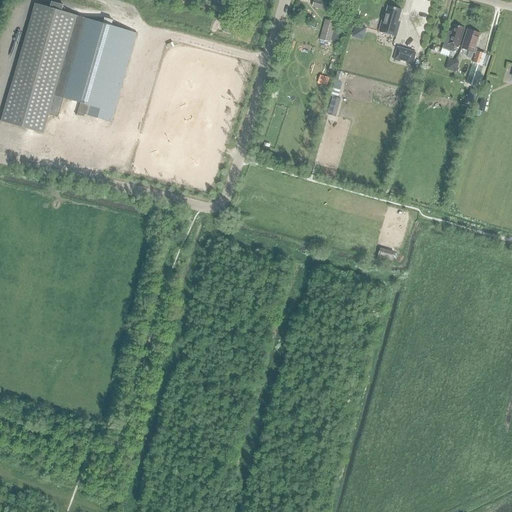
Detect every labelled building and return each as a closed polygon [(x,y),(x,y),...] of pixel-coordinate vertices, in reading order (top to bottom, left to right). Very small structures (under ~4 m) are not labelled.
[(314,0),(312,7),(324,10),(326,3),(316,0),(314,0)] [(49,9),(34,4),(0,122),(42,135),(47,116),(57,118),(62,99),(79,104),(75,116),(84,117),(84,115),(110,123),(110,122),(135,34),(110,26),(112,22),(103,19),(102,24),(61,12),(63,5),(51,2),(49,9)] [(378,32),(396,37),(399,23),(397,22),(401,10),(387,6),(385,14),(383,14),(378,32)] [(329,43),(336,45),(340,29),(338,28),(339,23),(325,20),(319,40),(329,43)] [(442,48),(452,52),(454,47),(457,48),(464,28),(454,25),(451,32),(447,31),(442,48)] [(223,33),(233,35),(234,28),(224,26),(223,33)] [(355,37),(366,39),(367,27),(356,26),(355,37)] [(471,54),(473,55),(474,53),(473,52),(479,34),(467,29),(461,48),(472,52),(471,54)] [(392,60),(412,66),(416,52),(396,47),(392,60)] [(472,63),(480,65),(483,54),(476,51),(472,63)] [(457,71),(460,61),(450,59),(448,69),(457,71)] [(341,84),(335,82),(331,98),(332,98),(337,99),(341,84)] [(492,86),(486,84),(477,111),(484,113),(492,86)] [(337,99),(332,98),(327,116),(334,118),(339,100),(338,100),(337,99)] [(382,249),(380,258),(395,260),(396,251),(382,249)]
